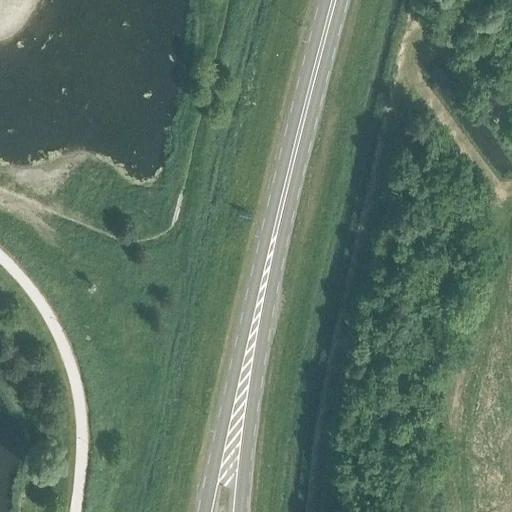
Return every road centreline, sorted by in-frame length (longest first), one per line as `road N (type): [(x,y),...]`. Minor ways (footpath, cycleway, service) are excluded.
road 1 (primary): [(249,342),(333,0)]
road 2 (primary): [(249,342),(202,511)]
road 3 (primary): [(239,511),(249,342)]
